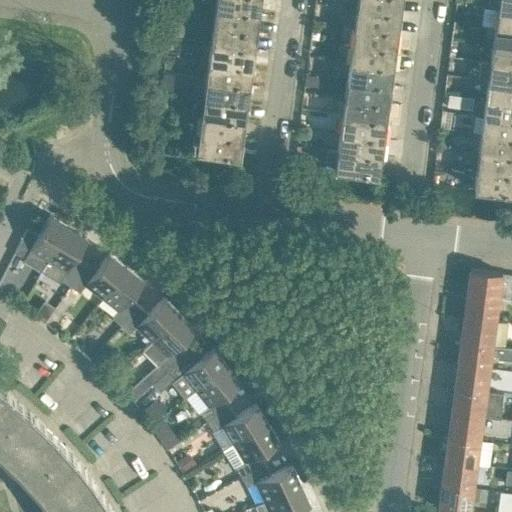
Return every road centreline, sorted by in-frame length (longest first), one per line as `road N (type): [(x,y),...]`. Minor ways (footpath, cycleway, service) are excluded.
road 1 (residential): [(334,511),(269,397),(166,276),(35,180)]
road 2 (residential): [(389,511),(429,238)]
road 3 (residential): [(268,208),(292,0)]
road 4 (residential): [(268,208),(135,189),(113,172),(106,139)]
road 5 (residential): [(410,170),(433,0)]
road 6 (residential): [(429,238),(268,208)]
road 7 (residential): [(106,139),(122,8)]
